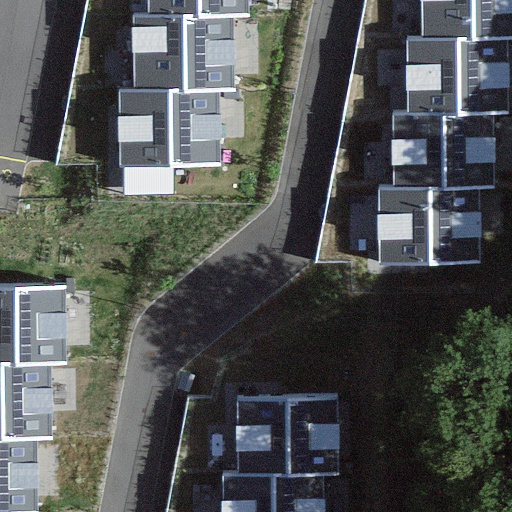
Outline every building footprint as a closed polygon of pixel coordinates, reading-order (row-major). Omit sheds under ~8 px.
[(152,0),(152,10),(152,51),(265,53),(286,54),(286,0),(152,0)] [(511,0),(464,0),(465,34),(511,35),(511,0)] [(511,35),(465,34),(445,34),(444,75),(444,116),(511,117),(511,35)] [(152,51),(133,51),(132,95),(131,136),(265,139),(265,53),(152,51)] [(511,117),(444,116),(425,115),(424,159),(424,200),(511,202),(511,117)] [(139,213),(5,211),(4,293),(120,295),(138,296),(139,213)] [(4,293),(0,292),(0,374),(101,377),(120,377),(120,295),(4,293)] [(385,341),(251,338),(250,420),(367,423),(384,423),(385,341)] [(0,374),(0,456),(80,459),(101,459),(101,377),(0,374)] [(250,420),(232,420),(233,502),(348,504),(366,505),(367,423),(250,420)] [(0,456),(0,511),(80,511),(80,459),(0,456)] [(233,502),(213,502),(213,511),(347,511),(348,504),(233,502)]
